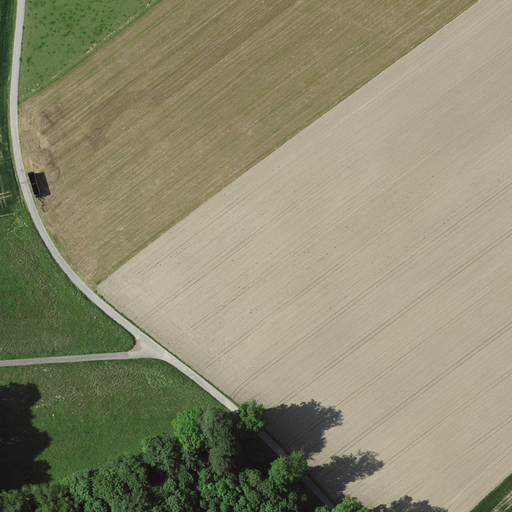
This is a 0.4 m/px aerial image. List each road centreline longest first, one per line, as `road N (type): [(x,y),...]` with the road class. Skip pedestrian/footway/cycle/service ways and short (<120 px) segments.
road 1 (unclassified): [(335,511),(249,420),(110,312),(52,249),(29,201),(15,137),(21,0)]
road 2 (track): [(153,345),(137,354),(0,363)]
